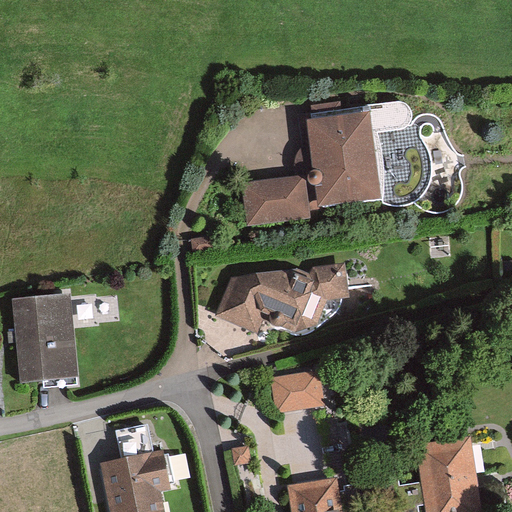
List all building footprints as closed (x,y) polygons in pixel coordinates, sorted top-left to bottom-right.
[(386,201),(378,107),(294,115),(299,174),(244,178),(248,228),(315,223),(314,207),(386,201)] [(351,283),(347,264),(231,277),(212,322),(267,336),(269,327),(291,333),(318,333),(333,322),(340,313),(349,296),(351,283)] [(72,296),(14,300),(19,385),(77,381),(72,296)] [(324,368),(271,375),(276,417),(330,410),(324,368)] [(187,511),(167,408),(79,425),(95,511),(187,511)] [(476,511),(466,441),(421,448),(425,475),(295,495),(297,511),(476,511)]
